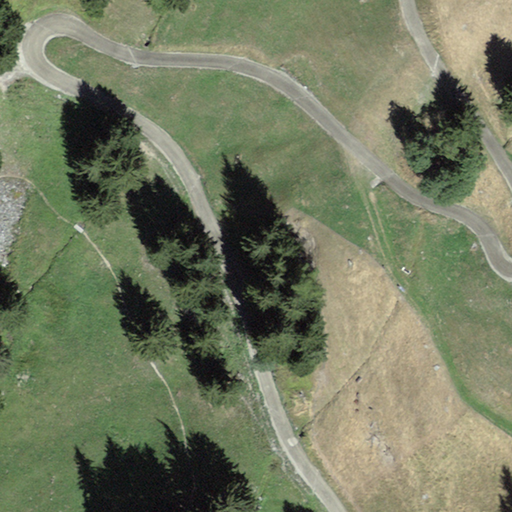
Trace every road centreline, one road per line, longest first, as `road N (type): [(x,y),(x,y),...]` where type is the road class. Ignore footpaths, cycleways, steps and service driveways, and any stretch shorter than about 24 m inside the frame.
road 1 (track): [(334,511),(284,437),(248,313),(194,181),(157,135),(63,75),(41,71),(27,43),(43,27),(72,23),(106,44),(257,64),(383,170),(487,227),(495,256),(511,270)]
road 2 (track): [(511,175),(404,0)]
